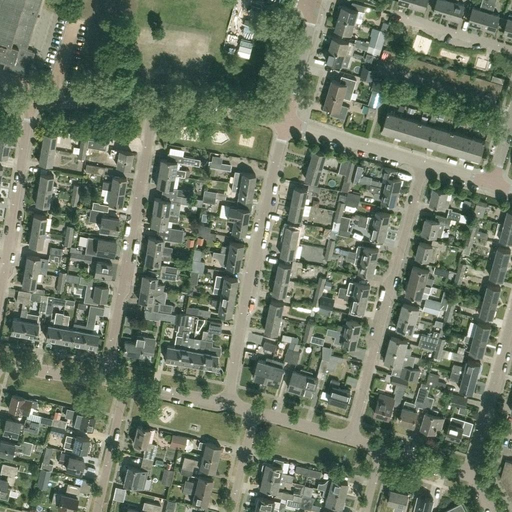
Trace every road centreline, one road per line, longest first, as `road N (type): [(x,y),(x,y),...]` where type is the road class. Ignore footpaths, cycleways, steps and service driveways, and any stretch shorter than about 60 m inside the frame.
road 1 (residential): [(228,404),(285,118)]
road 2 (residential): [(350,439),(425,159)]
road 3 (residential): [(105,382),(153,99)]
road 4 (residential): [(0,293),(30,99)]
road 5 (unclassified): [(425,159),(285,118)]
road 6 (unclassified): [(285,118),(153,99)]
road 7 (residential): [(96,511),(124,384)]
road 8 (unclassified): [(153,99),(30,99)]
